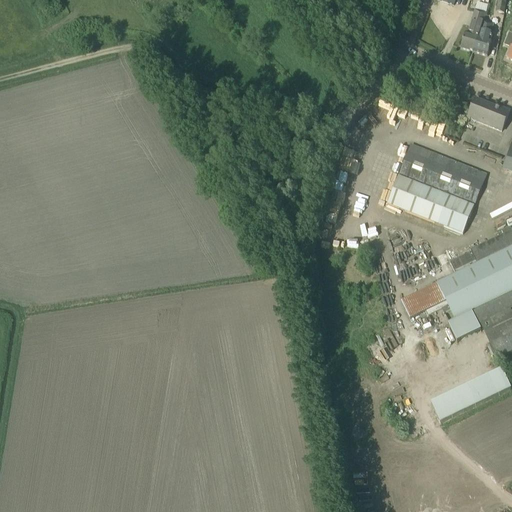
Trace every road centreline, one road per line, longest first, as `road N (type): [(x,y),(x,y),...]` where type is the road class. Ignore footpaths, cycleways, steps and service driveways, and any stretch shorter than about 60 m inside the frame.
road 1 (track): [(0,79),(145,49),(192,90),(334,126)]
road 2 (tertiary): [(511,96),(405,50),(352,0)]
